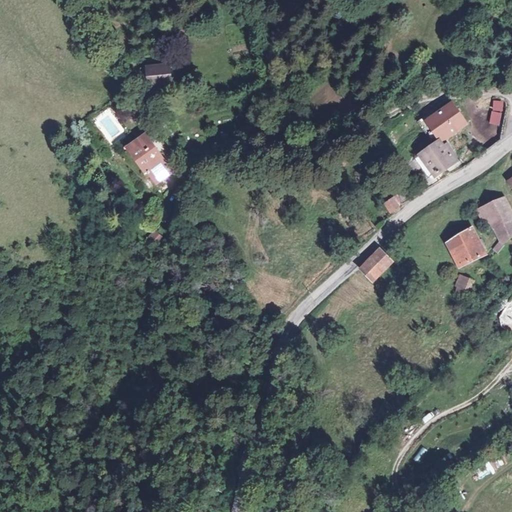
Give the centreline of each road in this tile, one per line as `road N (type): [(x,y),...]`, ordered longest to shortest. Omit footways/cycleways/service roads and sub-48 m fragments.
road 1 (tertiary): [(242,511),(257,431),(293,321),(410,209),(511,140)]
road 2 (track): [(353,136),(435,99),(511,96)]
road 3 (track): [(511,426),(447,478),(425,511)]
